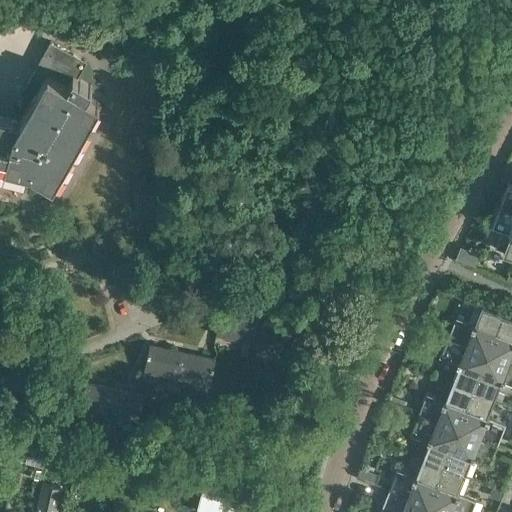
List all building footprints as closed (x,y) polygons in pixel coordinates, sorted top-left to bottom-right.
[(34,24),(47,27),(52,10),(38,7),(34,24)] [(0,165),(6,167),(31,173),(54,185),(100,101),(74,87),(87,61),(51,40),(27,85),(37,91),(20,123),(17,122),(17,120),(0,116),(0,165)] [(511,182),(507,180),(490,222),(502,227),(495,246),(511,252),(511,182)] [(254,313),(222,307),(217,333),(249,339),(254,313)] [(453,318),(446,338),(485,353),(500,314),(480,307),(473,325),(453,318)] [(287,320),(254,313),(249,339),(281,346),(287,320)] [(511,318),(500,314),(485,353),(511,363),(511,318)] [(485,353),(446,338),(437,359),(457,366),(451,383),(471,391),(485,353)] [(182,350),(149,343),(144,369),(176,376),(182,350)] [(214,357),(182,350),(176,376),(209,383),(214,357)] [(511,363),(485,353),(471,391),(492,399),(499,383),(511,387),(511,363)] [(76,379),(71,405),(104,412),(109,386),(76,379)] [(185,385),(168,381),(166,388),(174,390),(173,392),(183,394),(185,385)] [(424,394),(416,415),(456,430),(471,391),(451,383),(444,401),(424,394)] [(109,386),(104,412),(136,419),(142,393),(109,386)] [(471,391),(456,430),(495,446),(503,425),(485,418),(492,399),(471,391)] [(456,430),(416,415),(408,434),(428,441),(421,460),(441,467),(456,430)] [(456,430),(441,467),(463,476),(470,458),(488,464),(495,446),(456,430)] [(48,442),(31,438),(27,453),(46,458),(48,442)] [(72,448),(54,445),(50,465),(69,468),(72,448)] [(394,470),(386,491),(426,506),(441,467),(421,460),(414,478),(394,470)] [(441,467),(426,506),(440,511),(469,511),(474,501),(456,494),(463,476),(441,467)] [(375,479),(368,476),(365,483),(373,486),(375,479)] [(203,511),(249,511),(252,503),(228,497),(230,489),(203,482),(196,510),(203,511)] [(58,511),(64,488),(42,483),(34,511),(58,511)] [(489,495),(500,499),(502,491),(491,487),(489,495)] [(423,511),(426,506),(386,491),(379,511),(381,511),(423,511)]
